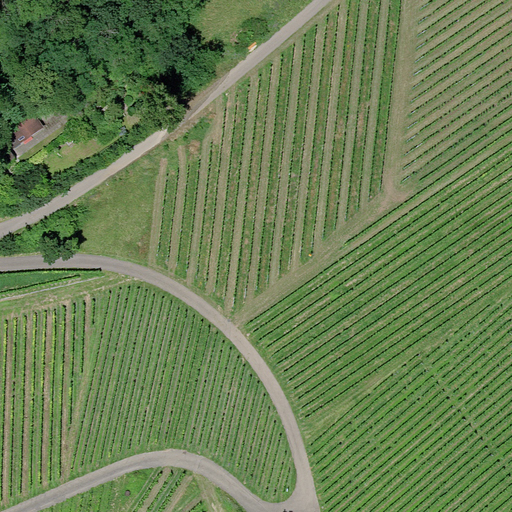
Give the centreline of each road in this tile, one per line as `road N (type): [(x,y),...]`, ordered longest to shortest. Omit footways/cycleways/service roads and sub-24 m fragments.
road 1 (track): [(303,511),(306,471),(273,387),(208,309),(162,279),(117,265),(53,257),(0,263)]
road 2 (track): [(0,233),(219,89),(319,0)]
road 3 (track): [(18,511),(158,455),(207,465),(261,511)]
